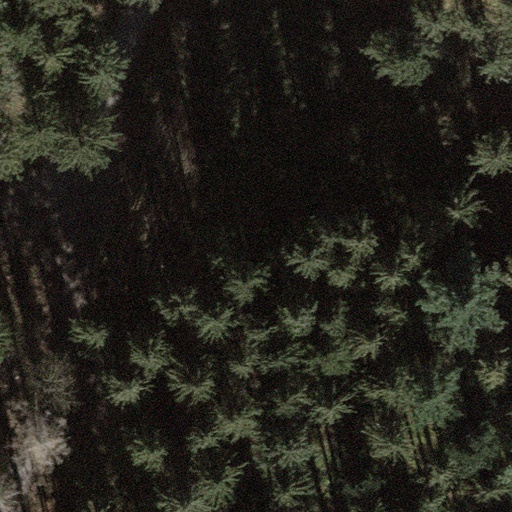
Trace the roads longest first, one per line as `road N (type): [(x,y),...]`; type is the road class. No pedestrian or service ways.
road 1 (track): [(164,0),(123,77),(63,389),(19,458),(0,511)]
road 2 (track): [(63,389),(197,511)]
